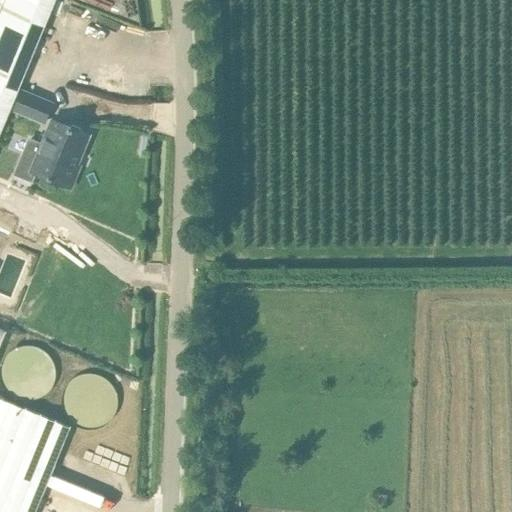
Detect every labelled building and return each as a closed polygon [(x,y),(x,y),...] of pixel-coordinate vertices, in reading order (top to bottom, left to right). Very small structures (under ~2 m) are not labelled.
[(0,133),(55,0),(3,0),(0,9),(0,133)] [(97,23),(93,36),(99,38),(96,47),(122,57),(130,34),(97,23)] [(21,88),(12,110),(45,124),(54,102),(21,88)] [(52,118),(30,170),(67,186),(89,134),(52,118)] [(0,511),(34,511),(70,426),(26,408),(0,396),(0,344),(6,330),(0,327),(0,511)]
